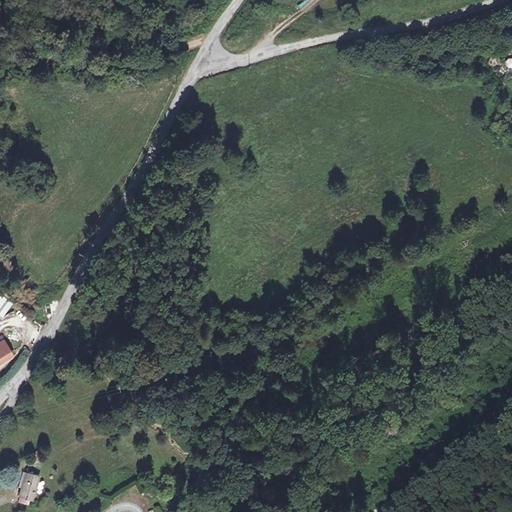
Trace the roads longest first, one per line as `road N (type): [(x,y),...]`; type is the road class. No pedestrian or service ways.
road 1 (tertiary): [(12,378),(205,66)]
road 2 (tertiary): [(205,66),(430,22),(487,0)]
road 3 (secondary): [(372,511),(511,418)]
